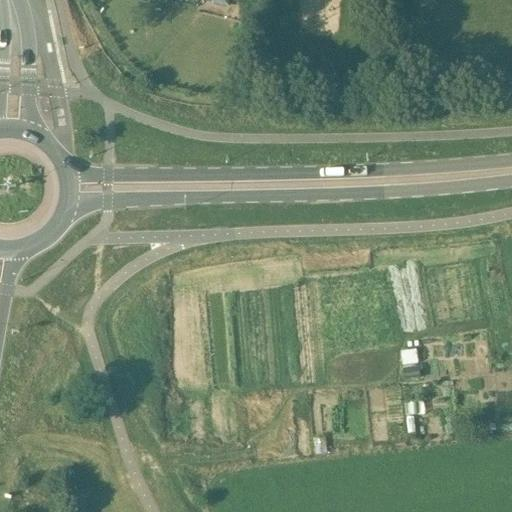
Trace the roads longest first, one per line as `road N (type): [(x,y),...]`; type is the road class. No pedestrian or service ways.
road 1 (primary): [(69,194),(511,171)]
road 2 (residential): [(14,131),(10,0)]
